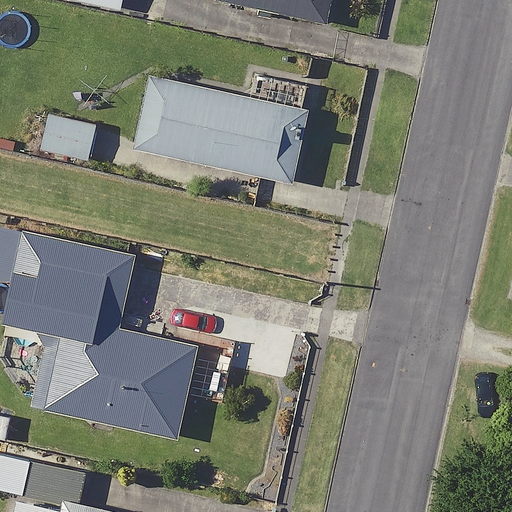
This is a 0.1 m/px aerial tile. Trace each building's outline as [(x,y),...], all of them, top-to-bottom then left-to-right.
[(321,0),(214,0),(318,21),(321,0)] [(236,94),(140,74),(125,148),(283,180),(299,99),(237,86),(236,94)] [(97,127),(40,114),(33,147),(90,159),(97,127)] [(126,253),(0,225),(0,278),(2,279),(0,289),(0,321),(40,330),(24,405),(169,436),(189,342),(110,325),(126,253)] [(22,456),(0,450),(0,489),(12,493),(22,456)] [(115,511),(48,497),(46,506),(5,497),(1,511),(115,511)]
